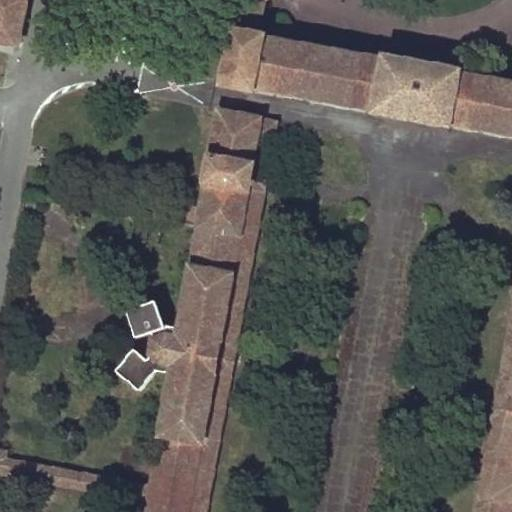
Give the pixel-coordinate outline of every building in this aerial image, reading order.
[(0,0),(0,41),(17,44),(25,0),(0,0)] [(511,83),(460,74),(460,71),(448,69),(448,71),(398,62),(399,60),(385,58),(385,61),(262,38),(263,35),(257,34),(263,0),(242,0),(237,31),(232,30),(229,46),(511,98),(511,83)] [(511,98),(229,46),(222,83),(252,88),(253,86),(375,107),(375,111),(450,125),(450,122),(511,132),(511,98)] [(188,511),(259,118),(219,111),(201,206),(186,204),(183,221),(198,223),(179,326),(165,323),(156,300),(127,310),(136,337),(152,332),(154,340),(152,352),(147,358),(135,348),(117,369),(140,390),(156,370),(171,373),(151,486),(148,500),(146,511),(188,511)] [(259,118),(188,511),(203,511),(274,121),(259,118)] [(511,315),(475,511),(491,511),(511,401),(511,315)] [(511,511),(511,401),(491,511),(511,511)] [(3,458),(0,468),(0,470),(148,500),(151,486),(3,458)]
